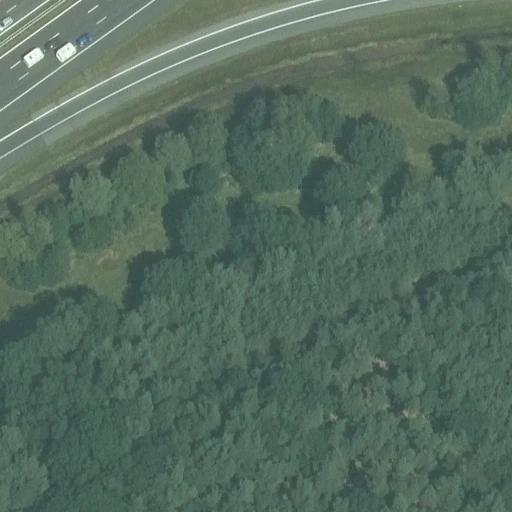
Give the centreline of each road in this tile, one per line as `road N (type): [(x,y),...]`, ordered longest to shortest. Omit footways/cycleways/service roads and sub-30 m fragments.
road 1 (motorway): [(0,149),(187,53),(347,0)]
road 2 (motorway): [(0,84),(117,0)]
